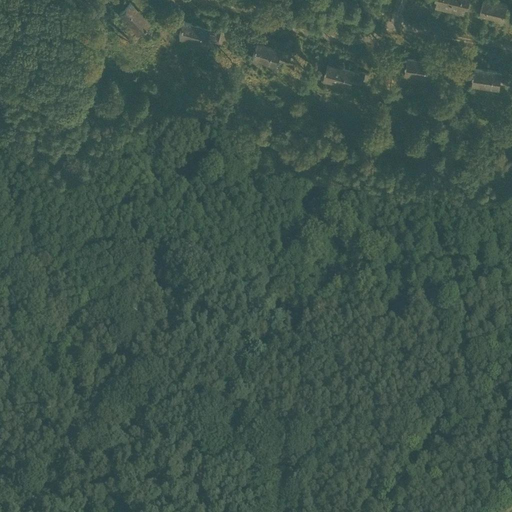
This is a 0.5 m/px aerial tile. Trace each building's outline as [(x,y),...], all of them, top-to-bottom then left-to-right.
[(147,18),(129,0),(126,0),(124,2),(120,6),(117,9),(136,28),(147,18)] [(468,0),(451,0),(449,7),(464,10),(465,3),(468,4),(468,0)] [(507,4),(491,0),(482,0),(480,11),(495,15),(494,18),(503,20),(507,4)] [(208,26),(181,18),(177,32),(203,40),(205,36),(206,31),(208,26)] [(222,28),(215,26),(213,33),(206,31),(205,36),(218,40),(222,28)] [(281,47),(254,39),(250,53),(277,60),(278,57),(279,52),(281,47)] [(288,47),(287,54),(279,52),(278,57),(292,60),(295,49),(288,47)] [(434,60),(407,56),(405,70),(432,74),(434,65),(434,60)] [(449,60),(442,59),(441,66),(434,65),(433,70),(447,72),(449,60)] [(354,68),(328,60),(324,74),(350,81),(351,77),(352,73),(354,68)] [(502,70),(475,65),(472,80),(500,85),(501,75),(502,70)] [(369,70),(362,68),(360,75),(352,73),(351,77),(365,81),(369,70)] [(511,70),(509,70),(508,76),(501,75),(500,80),(511,82),(511,70)]
